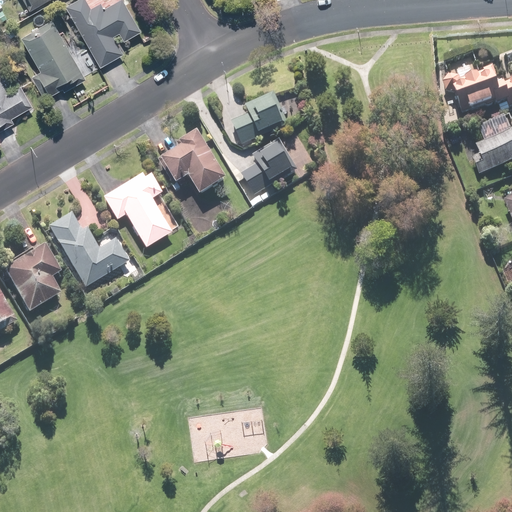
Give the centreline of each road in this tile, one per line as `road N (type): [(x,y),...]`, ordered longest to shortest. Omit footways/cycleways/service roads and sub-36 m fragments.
road 1 (residential): [(212,59),(285,27),(346,13),(482,0)]
road 2 (residential): [(0,193),(212,59)]
